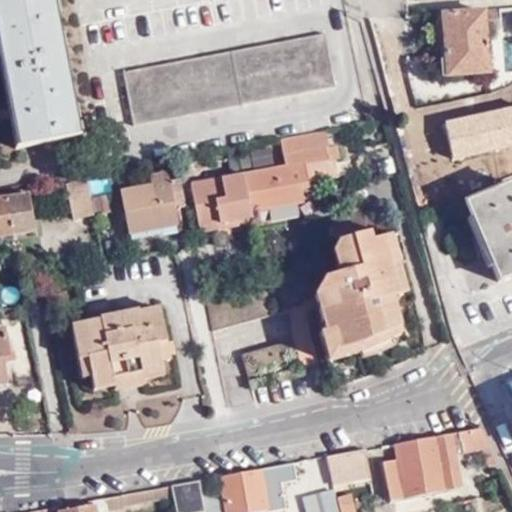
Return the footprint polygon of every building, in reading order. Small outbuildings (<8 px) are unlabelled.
[(54,0),(0,0),(0,69),(15,150),(80,137),(54,0)] [(501,33),(511,34),(511,9),(499,10),(501,33)] [(499,10),(440,14),(441,19),(444,62),(491,59),(489,33),(501,33),(499,10)] [(437,33),(437,25),(429,26),(429,33),(437,33)] [(363,31),(350,34),(353,45),(365,42),(363,31)] [(336,88),(326,35),(124,74),(134,126),(336,88)] [(491,59),(444,62),(445,78),(492,76),(491,59)] [(409,91),(401,63),(383,69),(390,96),(409,91)] [(511,105),(445,122),(454,160),(511,146),(511,105)] [(281,142),(325,135),(325,132),(281,140),(281,142)] [(286,166),(245,174),(253,215),(306,204),(303,190),(310,188),(306,163),(340,157),(337,145),(327,147),(325,135),(281,142),(286,166)] [(152,176),(152,185),(170,182),(169,173),(152,176)] [(193,185),(201,227),(253,218),(253,215),(245,174),(193,185)] [(175,208),(186,206),(181,180),(170,182),(152,185),(122,191),(125,211),(129,236),(178,227),(175,208)] [(91,198),(88,181),(68,185),(74,220),(94,216),(91,198)] [(465,203),(497,282),(511,276),(511,184),(511,183),(465,203)] [(0,238),(37,232),(29,190),(0,196),(0,238)] [(98,216),(113,213),(110,195),(94,197),(98,216)] [(373,335),(377,346),(403,334),(394,299),(408,295),(393,237),(373,242),(366,214),(336,222),(341,240),(334,254),(339,275),(326,279),(317,297),(326,333),(335,330),(340,347),(339,352),(347,357),(365,352),(360,340),(373,335)] [(202,235),(254,224),(253,218),(201,227),(202,235)] [(88,361),(92,377),(95,392),(116,387),(114,381),(144,375),(145,381),(164,377),(162,363),(158,346),(167,344),(160,308),(73,326),(80,362),(88,361)] [(0,329),(0,384),(7,383),(4,363),(11,362),(5,329),(0,329)] [(335,330),(326,333),(321,334),(330,362),(347,357),(339,352),(340,347),(335,330)] [(365,352),(377,346),(373,335),(360,340),(365,352)] [(170,362),(167,344),(158,346),(162,363),(170,362)] [(82,379),(92,377),(88,361),(80,362),(82,379)] [(114,381),(116,387),(117,391),(146,386),(145,381),(144,375),(114,381)] [(481,428),(393,445),(396,461),(385,462),(391,499),(461,486),(455,455),(463,454),(462,449),(488,445),(481,428)] [(352,452),(327,457),(332,483),(370,477),(365,450),(352,452)] [(294,464),(265,469),(272,506),(267,507),(267,511),(275,511),(287,510),(283,485),(298,482),(294,464)] [(265,469),(221,477),(223,493),(218,494),(221,511),(243,511),(267,507),(272,506),(265,469)] [(208,480),(200,481),(202,494),(210,493),(208,480)] [(172,486),(174,499),(184,497),(185,502),(203,499),(203,498),(202,494),(200,481),(172,486)] [(106,511),(106,510),(174,499),(172,486),(95,500),(96,506),(97,511),(106,511)] [(0,491),(0,502),(15,498),(12,488),(0,491)] [(339,511),(339,509),(334,490),(319,494),(323,511),(339,511)] [(203,498),(203,499),(205,511),(221,511),(218,494),(203,498)]
